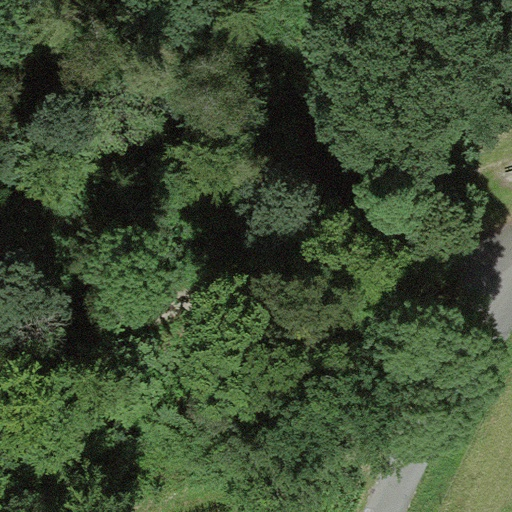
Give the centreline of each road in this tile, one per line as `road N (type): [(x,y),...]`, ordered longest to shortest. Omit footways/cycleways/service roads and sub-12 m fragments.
road 1 (track): [(0,374),(291,262),(511,267)]
road 2 (unclassified): [(380,511),(511,269)]
